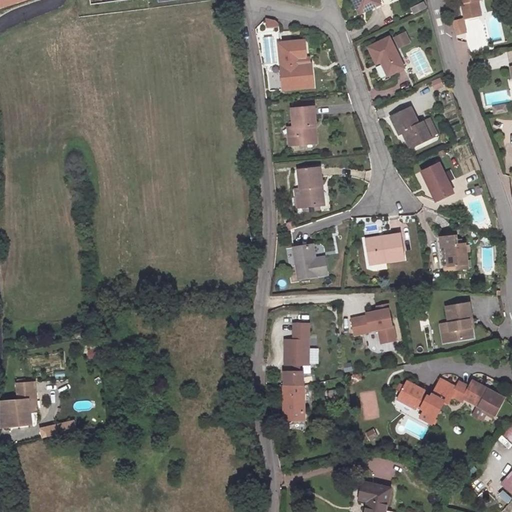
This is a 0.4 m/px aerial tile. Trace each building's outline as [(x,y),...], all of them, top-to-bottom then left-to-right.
[(353,0),(359,12),(380,4),(378,0),(353,0)] [(461,0),(465,17),(480,15),(477,2),(481,1),(481,0),(461,0)] [(276,22),(267,21),(268,29),(279,28),(279,26),(276,22)] [(464,21),(454,23),(456,31),(466,28),(464,21)] [(405,34),(395,38),(399,48),(409,44),(405,34)] [(403,70),(389,38),(366,48),(374,67),(380,64),(386,77),(403,70)] [(465,41),(455,44),(459,56),(469,53),(465,41)] [(279,46),(283,93),(313,90),(311,66),(306,66),(305,62),(306,62),(305,44),(279,46)] [(375,67),(381,80),(385,78),(380,65),(375,67)] [(439,78),(430,81),(434,90),(443,86),(439,78)] [(493,107),(495,115),(507,112),(505,105),(493,107)] [(287,128),(290,147),(310,144),(308,126),(315,125),(313,106),(292,109),(294,127),(287,128)] [(412,109),(391,118),(399,136),(404,134),(410,147),(432,137),(425,123),(419,126),(412,109)] [(441,165),(422,172),(434,201),(452,195),(441,165)] [(294,172),(299,207),(322,204),(319,187),(323,187),(321,168),(294,172)] [(371,264),(404,258),(399,234),(385,237),(385,240),(366,243),(371,264)] [(459,271),(470,268),(465,243),(458,244),(456,236),(439,239),(445,266),(458,264),(459,271)] [(297,280),(328,276),(325,257),(313,259),(311,246),(292,249),(297,280)] [(468,333),(464,305),(442,309),(443,326),(434,327),(436,347),(466,344),(465,333),(468,333)] [(384,306),(373,308),(374,313),(362,315),(363,318),(347,321),(350,337),(366,334),(365,332),(374,331),(377,345),(391,342),(384,306)] [(305,326),(290,326),(290,342),(282,342),(282,367),(291,367),(297,366),(306,366),(305,326)] [(349,362),(342,364),(345,374),(352,372),(349,362)] [(281,375),(281,389),(300,388),(300,379),(300,374),(297,374),(291,374),(281,375)] [(300,388),(309,386),(308,379),(300,379),(300,388)] [(408,397),(403,405),(414,411),(416,408),(424,412),(420,420),(433,426),(444,405),(448,407),(452,400),(457,388),(442,379),(432,397),(428,394),(427,396),(423,393),(425,389),(410,379),(406,385),(402,393),(408,397)] [(466,399),(481,407),(497,415),(506,399),(475,381),(471,388),(460,382),(457,388),(452,400),(462,405),(466,399)] [(396,390),(402,393),(406,385),(400,382),(396,390)] [(0,433),(29,430),(27,417),(26,405),(33,404),(31,388),(14,390),(16,406),(0,407),(0,433)] [(282,420),(301,420),(300,388),(281,389),(282,420)] [(326,402),(338,401),(338,390),(325,390),(326,402)] [(408,397),(402,393),(398,402),(403,405),(408,397)] [(26,405),(27,417),(35,416),(33,404),(26,405)] [(497,415),(481,407),(478,412),(495,421),(497,415)] [(511,444),(511,424),(499,439),(509,448),(511,444)] [(71,438),(70,433),(69,430),(56,433),(58,441),(71,438)] [(367,436),(370,444),(377,441),(374,434),(367,436)] [(450,460),(446,470),(453,473),(457,463),(450,460)] [(392,480),(395,467),(379,464),(376,476),(392,480)] [(511,493),(511,473),(498,488),(508,498),(511,493)] [(364,511),(385,511),(390,490),(361,483),(358,500),(366,502),(364,511)]
